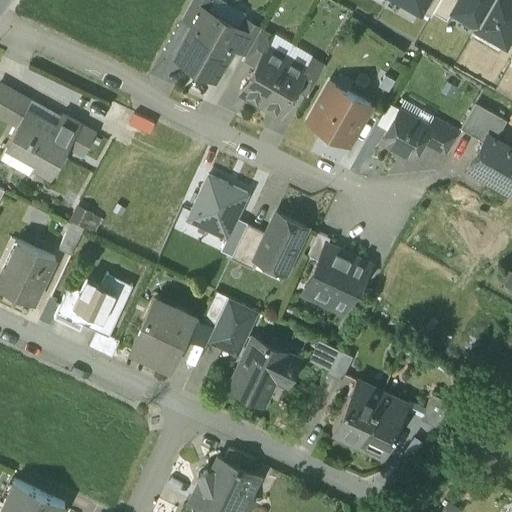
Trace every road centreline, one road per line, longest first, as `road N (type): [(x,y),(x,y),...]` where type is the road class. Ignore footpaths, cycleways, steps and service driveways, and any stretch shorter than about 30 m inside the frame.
road 1 (residential): [(377,197),(326,173),(303,174),(0,27)]
road 2 (residential): [(361,491),(179,408)]
road 3 (residential): [(179,408),(0,324)]
